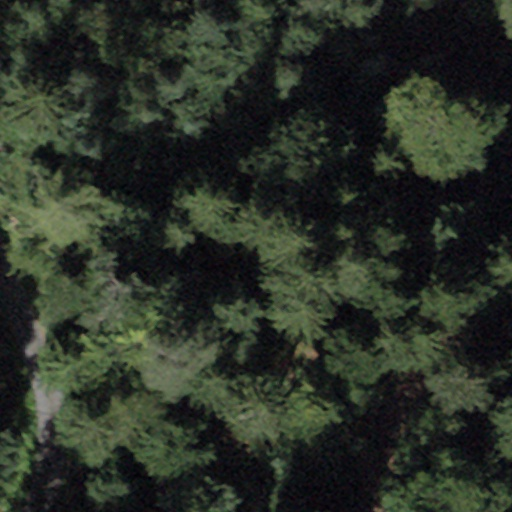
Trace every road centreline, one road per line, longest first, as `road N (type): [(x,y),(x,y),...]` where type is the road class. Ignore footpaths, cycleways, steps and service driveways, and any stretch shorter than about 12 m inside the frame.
road 1 (track): [(375,511),(391,424),(437,339),(511,273)]
road 2 (track): [(0,269),(33,364),(42,446),(26,511)]
